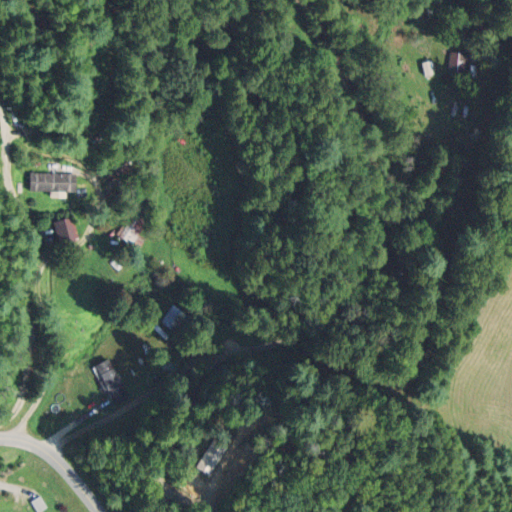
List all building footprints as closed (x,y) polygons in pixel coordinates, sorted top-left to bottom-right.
[(112,194),(135,169),(126,161),(103,187),(112,194)] [(75,175),(28,174),(28,193),(75,194),(75,175)] [(149,225),(133,214),(115,240),(131,251),(149,225)] [(74,242),(70,219),(51,222),(54,245),(74,242)] [(112,408),(130,400),(111,359),(94,367),(112,408)]
